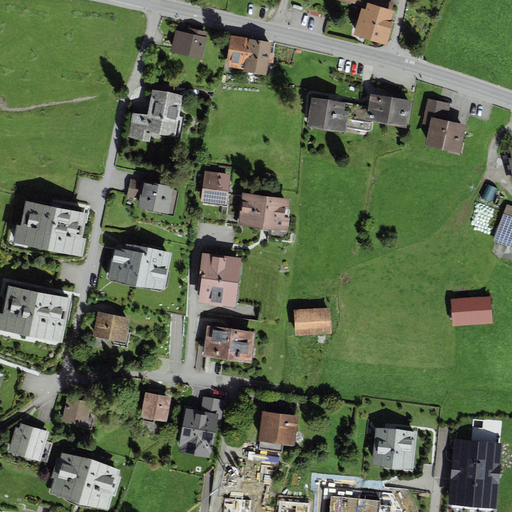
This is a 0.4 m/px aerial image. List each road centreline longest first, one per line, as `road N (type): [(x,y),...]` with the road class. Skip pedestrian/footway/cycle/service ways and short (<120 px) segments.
road 1 (residential): [(232,381),(87,374),(71,358),(121,103),(157,2)]
road 2 (tertiary): [(157,2),(389,58)]
road 3 (tertiary): [(389,58),(511,99)]
